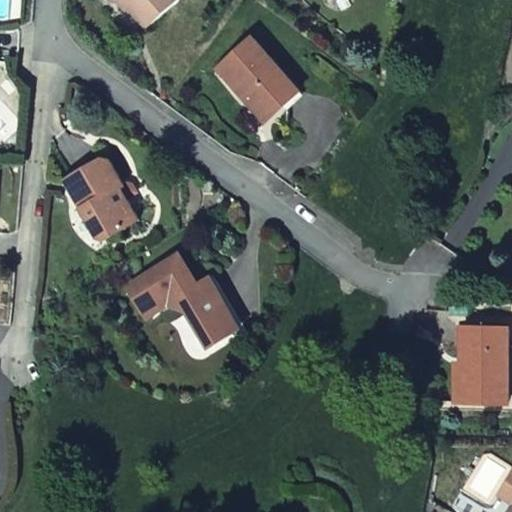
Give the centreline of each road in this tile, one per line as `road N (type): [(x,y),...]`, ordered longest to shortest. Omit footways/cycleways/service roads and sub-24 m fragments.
road 1 (residential): [(435,286),(376,280),(355,268),(48,33)]
road 2 (residential): [(18,359),(48,33)]
